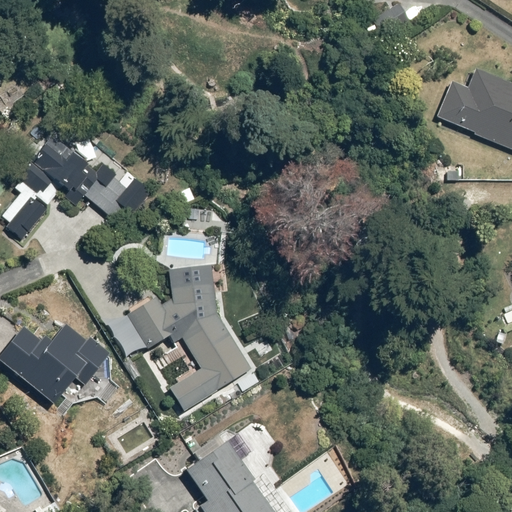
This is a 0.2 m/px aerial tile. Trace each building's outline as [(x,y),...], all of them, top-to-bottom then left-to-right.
[(455,82),(441,120),(511,148),(511,85),(482,73),(475,90),(455,82)] [(21,194),(4,217),(13,225),(10,229),(25,241),(68,190),(81,201),(85,197),(118,225),(129,211),(120,203),(133,188),(118,175),(125,166),(90,137),(76,154),(57,138),(14,188),(21,194)] [(160,293),(128,312),(151,350),(172,338),(177,346),(188,339),(205,368),(195,373),(212,401),(262,371),(202,272),(175,288),(180,296),(167,304),(160,293)] [(57,342),(30,321),(1,361),(65,407),(98,361),(105,366),(116,351),(73,320),(57,342)] [(238,427),(226,435),(199,452),(205,462),(191,471),(211,502),(203,508),(206,511),(295,511),(280,489),(267,497),(256,481),(268,473),(238,427)] [(60,511),(54,500),(37,509),(38,511),(60,511)]
